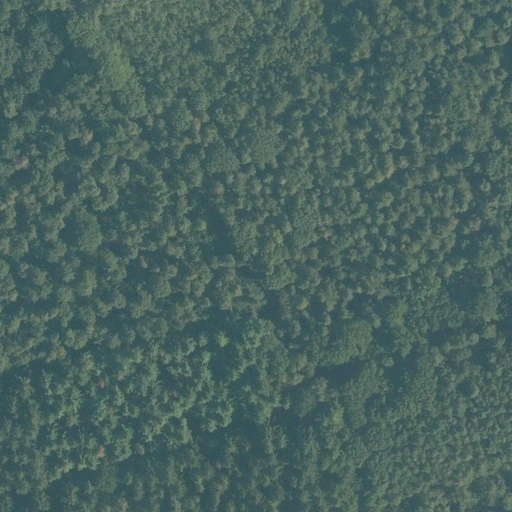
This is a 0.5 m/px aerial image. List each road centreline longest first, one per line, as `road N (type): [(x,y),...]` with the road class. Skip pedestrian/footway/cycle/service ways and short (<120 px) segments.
road 1 (track): [(58,0),(194,172),(269,283),(292,392),(375,370),(357,511)]
road 2 (track): [(511,195),(392,231),(295,275),(0,358)]
